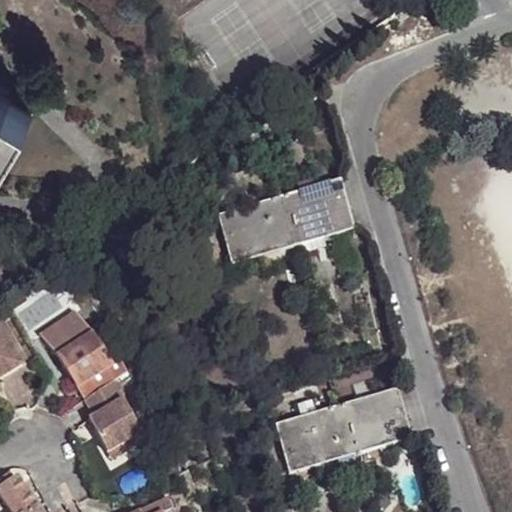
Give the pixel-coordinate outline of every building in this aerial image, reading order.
[(0,171),(36,112),(0,90),(0,171)] [(350,234),(336,186),(216,218),(228,268),(350,234)] [(42,338),(59,358),(94,336),(76,316),(42,338)] [(0,326),(0,378),(23,364),(0,326)] [(59,358),(78,389),(113,367),(112,365),(94,336),(59,358)] [(78,389),(86,401),(113,385),(128,376),(119,361),(112,365),(113,367),(78,389)] [(113,385),(86,401),(95,418),(89,422),(106,455),(113,452),(141,437),(113,385)] [(407,443),(394,394),(271,426),(284,476),(407,443)] [(113,452),(106,455),(111,464),(117,460),(144,445),(141,437),(113,452)] [(9,475),(0,481),(0,489),(13,480),(9,475)] [(0,494),(12,511),(40,511),(17,478),(13,480),(0,489),(0,494)]
